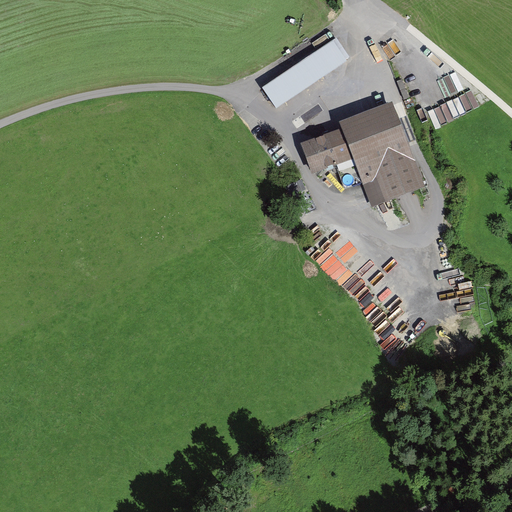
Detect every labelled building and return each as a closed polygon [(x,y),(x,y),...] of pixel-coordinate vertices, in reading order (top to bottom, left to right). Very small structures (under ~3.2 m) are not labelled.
[(263,91),(277,112),(347,64),(333,43),(263,91)] [(424,189),(392,99),(329,121),(334,134),(300,146),(309,172),(357,155),(376,206),(424,189)] [(453,101),(448,103),(455,117),(460,114),(453,101)] [(443,108),(449,121),(454,118),(449,106),(443,108)] [(287,184),(294,198),(308,191),(301,177),(287,184)] [(347,290),(361,276),(332,246),(317,260),(347,290)] [(369,290),(357,299),(362,306),(375,297),(369,290)]
